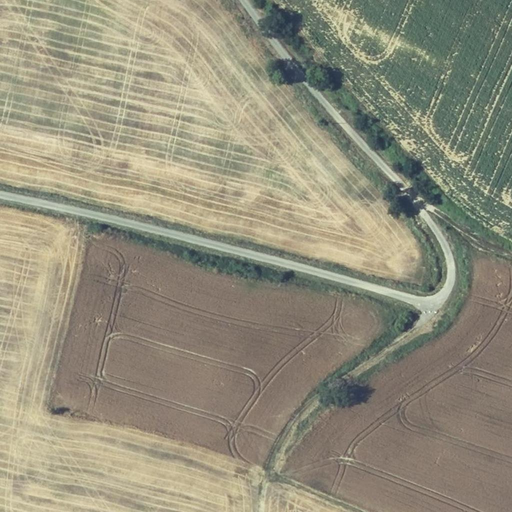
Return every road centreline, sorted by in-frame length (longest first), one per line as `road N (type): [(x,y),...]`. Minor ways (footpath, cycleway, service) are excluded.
road 1 (unclassified): [(0,194),(437,306),(451,269),(429,217),(243,0)]
road 2 (track): [(268,472),(307,405),(437,306)]
